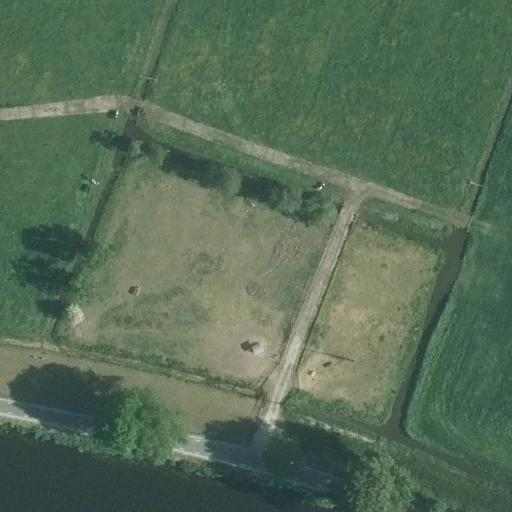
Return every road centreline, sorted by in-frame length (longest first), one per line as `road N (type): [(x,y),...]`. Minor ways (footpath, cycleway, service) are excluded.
road 1 (unclassified): [(402,511),(229,452),(0,407)]
road 2 (track): [(360,186),(255,460)]
road 3 (track): [(187,125),(416,205)]
